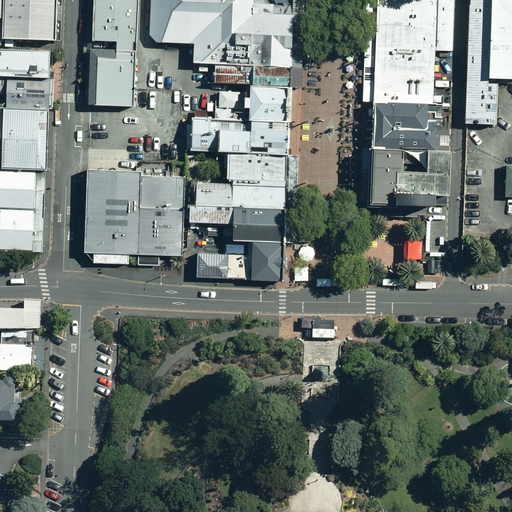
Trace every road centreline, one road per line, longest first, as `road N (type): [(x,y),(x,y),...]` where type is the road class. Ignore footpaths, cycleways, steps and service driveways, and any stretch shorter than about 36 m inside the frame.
road 1 (tertiary): [(71,289),(225,300),(511,303)]
road 2 (unclassified): [(72,0),(63,255),(71,289)]
road 3 (residential): [(71,289),(80,327),(72,511)]
